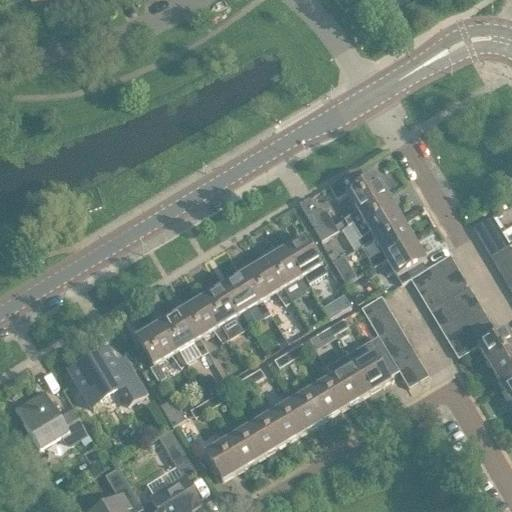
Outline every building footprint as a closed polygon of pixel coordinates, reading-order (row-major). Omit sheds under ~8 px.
[(388,199),(375,177),(364,183),(357,171),(329,188),(336,202),(347,195),(357,212),(359,216),(388,199)] [(400,220),(388,199),(359,216),(357,212),(344,221),(348,228),(352,225),(360,239),(369,233),(372,237),(400,220)] [(298,206),(321,244),(337,234),(326,214),(316,212),(309,200),(298,206)] [(502,209),(500,205),(491,210),(496,218),(501,216),(502,209)] [(490,258),(508,247),(491,218),(473,229),(490,258)] [(369,233),(360,239),(356,242),(360,249),(374,240),(382,254),(384,258),(413,241),(400,220),(372,237),(369,233)] [(327,275),(305,239),(283,251),(300,280),(296,282),(306,295),(312,292),(309,286),(327,275)] [(413,241),(384,258),(382,254),(369,263),(373,270),(386,261),(397,279),(426,262),(413,241)] [(502,278),(511,272),(511,253),(508,247),(490,258),(502,278)] [(283,251),(262,264),(279,292),(276,295),(285,308),(291,304),(283,290),(296,282),(300,280),(283,251)] [(450,257),(430,269),(436,280),(456,268),(450,257)] [(338,262),(333,265),(345,284),(355,278),(344,258),(338,262)] [(262,264),(241,277),(258,305),(255,307),(264,320),(270,317),(262,303),(276,295),(279,292),(262,264)] [(462,277),(456,268),(436,280),(442,289),(462,277)] [(410,281),(417,292),(436,280),(430,269),(410,281)] [(511,294),(511,272),(502,278),(511,294)] [(220,289),(237,318),(234,320),(243,333),(249,329),(241,315),(255,307),(258,305),(241,277),(220,289)] [(462,277),(442,289),(448,299),(468,287),(462,277)] [(442,289),(436,280),(417,292),(422,301),(442,289)] [(473,297),(468,287),(448,299),(454,309),(473,297)] [(220,289),(199,302),(216,330),(213,332),(222,345),(228,342),(220,328),(234,320),(237,318),(220,289)] [(422,301),(428,311),(448,299),(442,289),(422,301)] [(479,306),(473,297),(454,309),(459,318),(479,306)] [(387,309),(381,299),(361,310),(368,321),(387,309)] [(454,309),(448,299),(428,311),(434,320),(454,309)] [(213,332),(216,330),(199,302),(178,314),(195,343),(192,345),(201,358),(208,354),(199,340),(213,332)] [(479,306),(459,318),(465,328),(485,316),(479,306)] [(393,319),(387,309),(368,321),(373,331),(393,319)] [(459,318),(454,309),(434,320),(440,330),(459,318)] [(178,353),(192,345),(195,343),(178,314),(157,327),(174,355),(171,357),(180,370),(187,367),(178,353)] [(491,325),(485,316),(465,328),(471,337),(491,325)] [(440,330),(445,340),(465,328),(459,318),(440,330)] [(399,329),(393,319),(373,331),(378,339),(379,340),(399,329)] [(334,337),(348,328),(343,321),(329,329),(334,337)] [(491,325),(471,337),(477,348),(478,348),(497,336),(491,325)] [(174,355),(157,327),(136,340),(153,368),(150,370),(158,384),(166,379),(157,365),(171,357),(174,355)] [(471,337),(465,328),(445,340),(451,349),(471,337)] [(320,345),(334,337),(329,329),(316,337),(320,345)] [(404,338),(399,329),(379,340),(385,350),(404,338)] [(511,340),(506,331),(497,336),(478,348),(490,369),(511,356),(511,340)] [(471,337),(451,349),(458,360),(477,348),(471,337)] [(410,348),(404,338),(385,350),(390,360),(410,348)] [(388,379),(398,373),(396,369),(390,360),(385,350),(379,340),(378,339),(347,358),(369,395),(391,382),(388,379)] [(292,362),(306,354),(301,346),(287,354),(292,362)] [(416,357),(410,348),(390,360),(396,369),(416,357)] [(147,396),(133,374),(123,380),(105,350),(69,371),(90,407),(116,391),(127,408),(147,396)] [(278,370),(292,362),(287,354),(274,362),(278,370)] [(511,384),(511,356),(490,369),(503,390),(511,384)] [(422,367),(416,357),(396,369),(398,373),(402,379),(422,367)] [(347,358),(326,370),(331,379),(348,408),(369,395),(347,358)] [(428,378),(422,367),(402,379),(408,390),(428,378)] [(250,387),(264,379),(259,371),(245,379),(250,387)] [(236,395),(250,387),(245,379),(232,387),(236,395)] [(331,379),(310,392),(327,420),(348,408),(331,379)] [(511,384),(503,390),(511,405),(511,384)] [(310,392),(289,404),(306,433),(327,420),(310,392)] [(40,453),(62,440),(67,449),(87,437),(72,411),(59,419),(44,394),(15,411),(40,453)] [(208,412),(222,404),(217,396),(204,404),(208,412)] [(185,423),(180,414),(173,402),(160,410),(173,430),(185,423)] [(194,420),(208,412),(204,404),(190,412),(194,420)] [(289,404),(268,417),(285,445),(306,433),(289,404)] [(268,417),(247,429),(264,458),(285,445),(268,417)] [(247,429),(226,442),(243,470),(264,458),(247,429)] [(185,479),(194,473),(170,432),(158,440),(182,480),(185,479)] [(243,470),(226,442),(205,455),(222,483),(243,470)] [(127,511),(139,505),(118,470),(105,478),(118,499),(96,511),(127,511)] [(157,511),(186,511),(190,510),(191,511),(201,505),(185,479),(182,480),(150,500),(157,511)]
